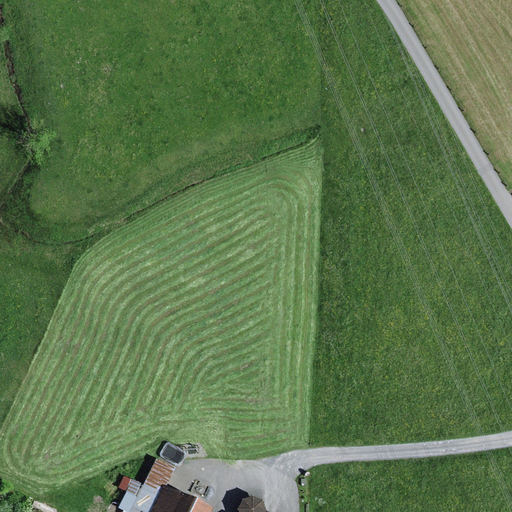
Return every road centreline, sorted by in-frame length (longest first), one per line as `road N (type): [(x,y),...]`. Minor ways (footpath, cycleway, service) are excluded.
road 1 (track): [(511,437),(323,456),(280,473),(215,481)]
road 2 (unclassified): [(384,0),(511,214)]
